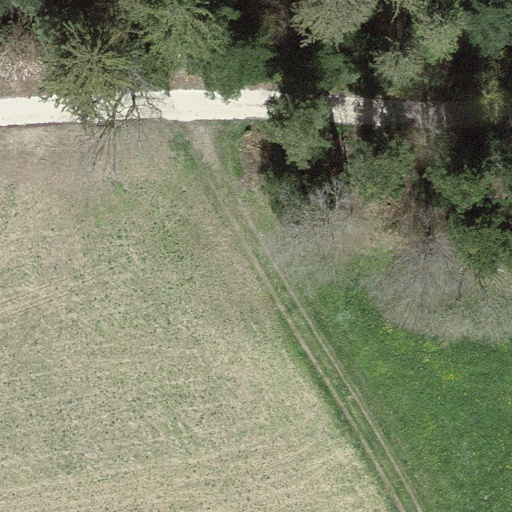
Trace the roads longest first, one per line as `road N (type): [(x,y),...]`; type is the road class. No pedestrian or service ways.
road 1 (track): [(0,105),(72,98),(378,120),(511,104)]
road 2 (track): [(414,511),(188,110)]
